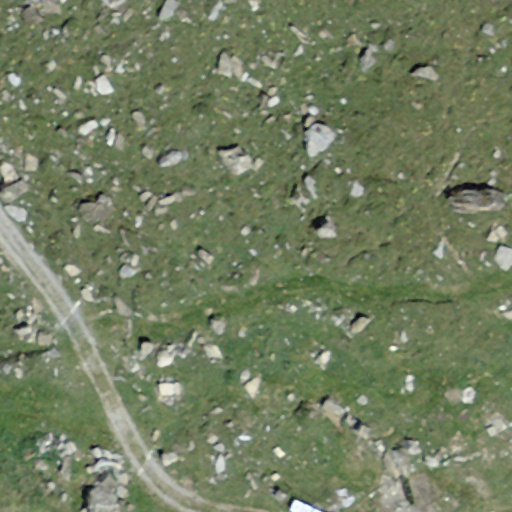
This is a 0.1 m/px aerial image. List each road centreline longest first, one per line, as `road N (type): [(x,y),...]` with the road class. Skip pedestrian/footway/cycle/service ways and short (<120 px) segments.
road 1 (track): [(83,340),(147,466),(191,502),(234,511)]
road 2 (track): [(83,340),(0,221)]
